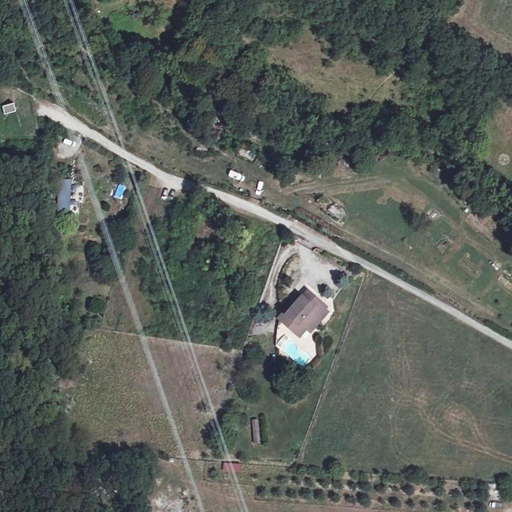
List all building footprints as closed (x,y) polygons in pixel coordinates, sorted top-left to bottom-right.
[(14,111),(6,113),(2,111),(0,110),(0,128),(2,129),(5,127),(7,125),(8,122),(17,119),(14,111)] [(117,184),(114,194),(120,196),(123,186),(117,184)] [(56,217),(67,218),(70,187),(59,186),(56,217)] [(191,206),(180,219),(195,233),(183,246),(186,248),(182,253),(182,258),(179,263),(182,267),(195,266),(195,255),(207,241),(215,248),(224,238),(219,226),(225,219),(205,212),(202,216),(191,206)] [(313,330),(324,317),(320,314),(326,307),(321,302),(322,300),(311,290),(305,297),(299,305),(295,301),(282,316),(301,335),(309,327),(313,330)] [(302,293),(295,301),(299,305),(305,297),(302,293)] [(320,314),(324,317),(330,310),(326,307),(320,314)] [(255,315),(249,333),(265,333),(272,316),(255,315)] [(251,419),(253,443),(260,443),(258,419),(251,419)] [(223,472),(241,473),(241,463),(223,462),(223,472)]
